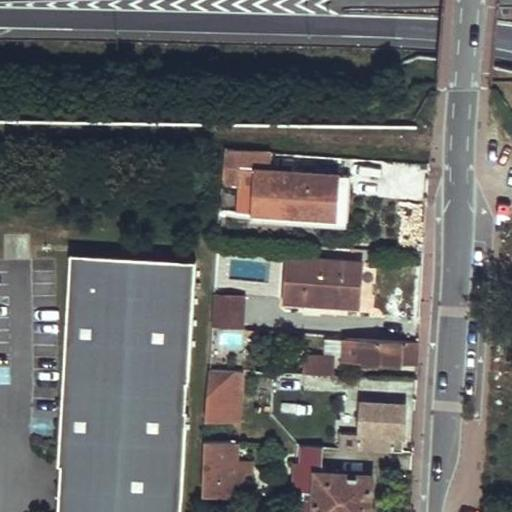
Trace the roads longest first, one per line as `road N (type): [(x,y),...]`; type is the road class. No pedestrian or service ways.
road 1 (residential): [(440,511),(471,0)]
road 2 (motorway): [(42,0),(511,38)]
